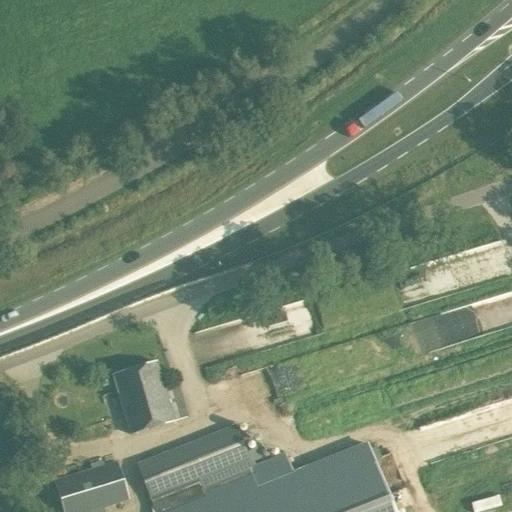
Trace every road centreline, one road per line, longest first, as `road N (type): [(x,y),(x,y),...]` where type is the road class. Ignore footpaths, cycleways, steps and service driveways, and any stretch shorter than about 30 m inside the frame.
road 1 (primary): [(511,9),(222,216),(0,323)]
road 2 (primary): [(0,344),(224,246),(425,133),(511,66)]
road 3 (unclassified): [(0,366),(511,182)]
road 4 (unclassified): [(0,236),(59,211),(389,0)]
